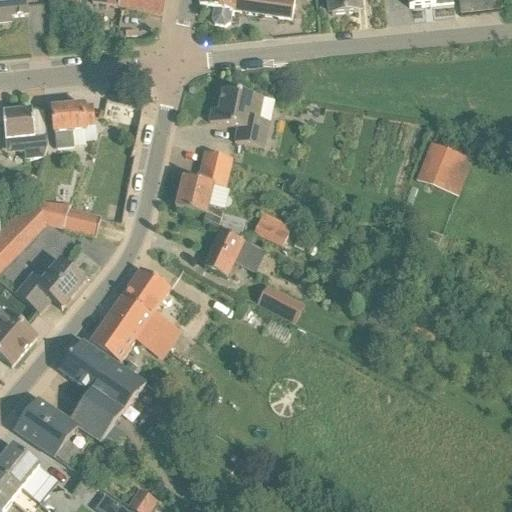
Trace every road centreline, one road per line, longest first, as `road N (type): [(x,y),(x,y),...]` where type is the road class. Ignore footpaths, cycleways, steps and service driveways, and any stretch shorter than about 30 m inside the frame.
road 1 (residential): [(0,409),(124,263),(141,222),(169,65)]
road 2 (residential): [(169,65),(511,34)]
road 3 (residential): [(0,81),(169,65)]
